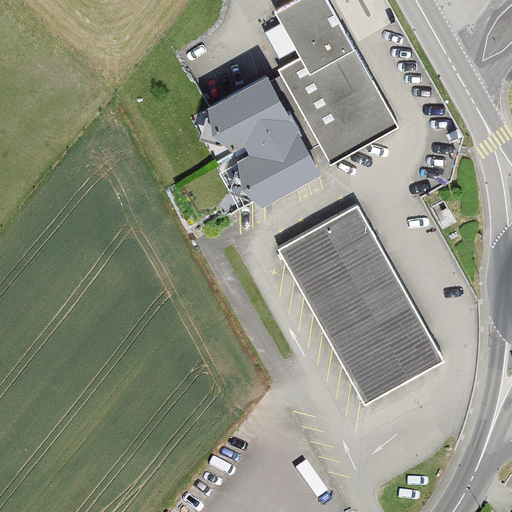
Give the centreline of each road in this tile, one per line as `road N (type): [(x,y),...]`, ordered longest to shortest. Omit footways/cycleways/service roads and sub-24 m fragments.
road 1 (motorway): [(371,0),(511,263)]
road 2 (motorway): [(511,170),(420,0)]
road 3 (secondary): [(464,85),(495,166),(508,257)]
